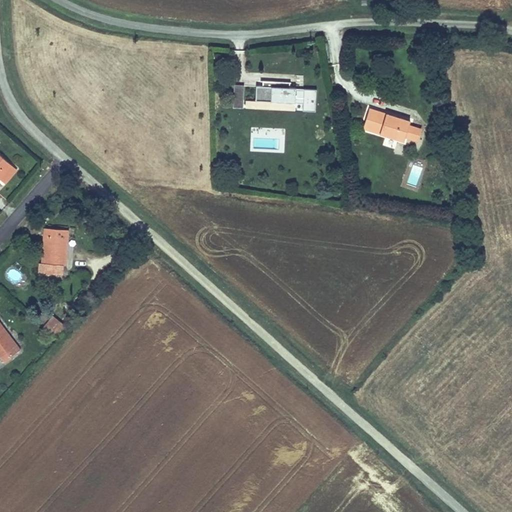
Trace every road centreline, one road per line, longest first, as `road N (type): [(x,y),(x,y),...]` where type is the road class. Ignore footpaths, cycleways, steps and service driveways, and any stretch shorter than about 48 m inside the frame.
road 1 (unclassified): [(67,161),(461,511)]
road 2 (residential): [(60,0),(124,23),(189,32),(358,21),(511,30)]
